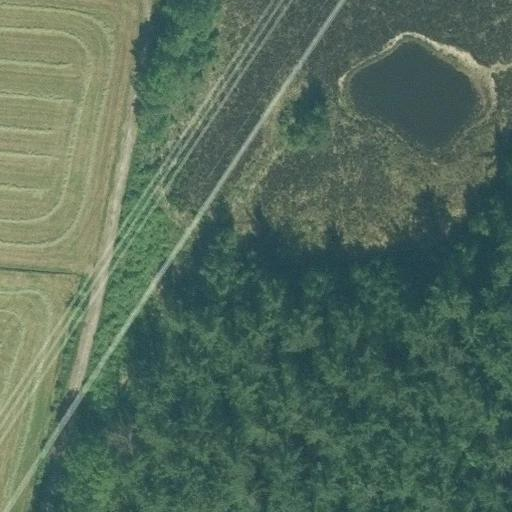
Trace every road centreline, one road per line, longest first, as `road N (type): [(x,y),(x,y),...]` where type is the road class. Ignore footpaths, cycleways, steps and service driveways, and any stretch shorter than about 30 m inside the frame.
road 1 (track): [(38,511),(146,0)]
road 2 (track): [(111,166),(355,431)]
road 3 (unknown): [(355,431),(378,367),(511,276)]
